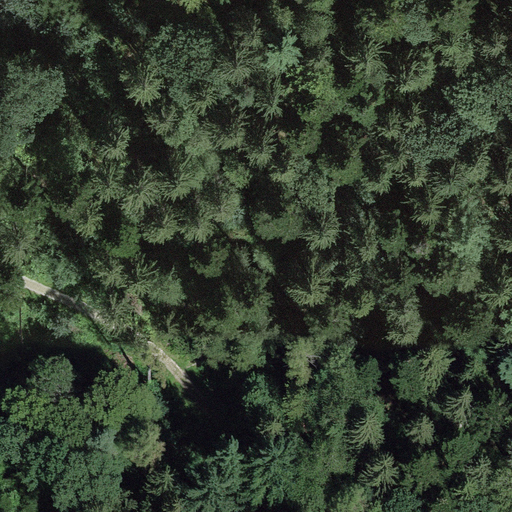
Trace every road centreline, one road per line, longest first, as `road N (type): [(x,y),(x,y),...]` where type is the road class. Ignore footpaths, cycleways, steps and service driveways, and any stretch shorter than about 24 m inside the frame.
road 1 (track): [(0,220),(217,299),(271,359),(316,511)]
road 2 (track): [(511,50),(378,0)]
